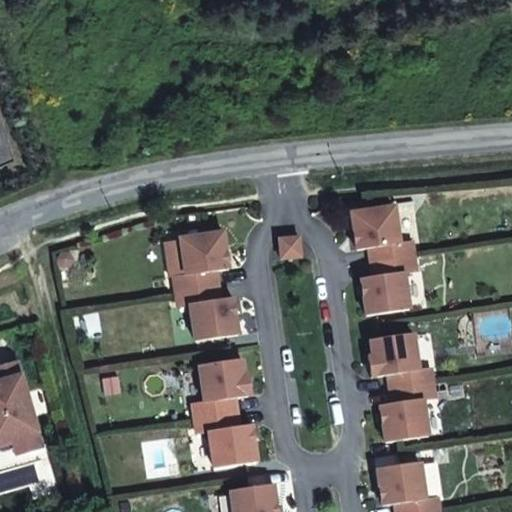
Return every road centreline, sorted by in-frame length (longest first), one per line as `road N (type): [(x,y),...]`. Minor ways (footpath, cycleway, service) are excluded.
road 1 (residential): [(295,163),(302,220),(325,240),(356,437),(348,460)]
road 2 (residential): [(262,167),(270,221),(256,249),(286,446),(300,467)]
road 3 (unclassified): [(0,237),(85,203),(262,167)]
road 4 (unclassified): [(295,163),(511,145)]
